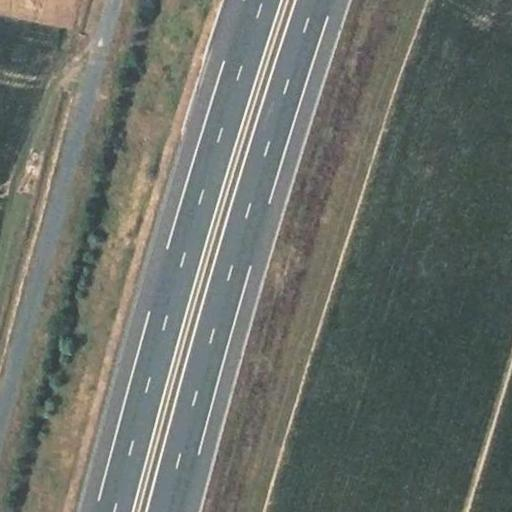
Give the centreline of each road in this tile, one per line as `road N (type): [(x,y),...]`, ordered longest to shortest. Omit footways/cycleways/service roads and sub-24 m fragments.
road 1 (motorway): [(165,511),(314,0)]
road 2 (motorway): [(259,0),(111,511)]
road 3 (track): [(114,0),(0,427)]
